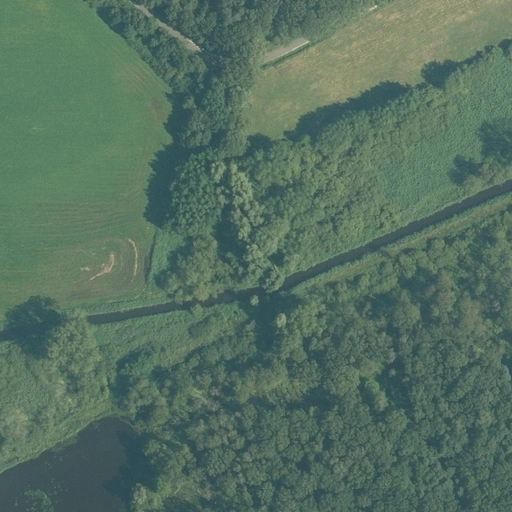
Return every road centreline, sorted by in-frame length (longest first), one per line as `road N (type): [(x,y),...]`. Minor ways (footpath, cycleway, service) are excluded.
road 1 (unclassified): [(133,0),(207,58),(238,66),(379,0)]
road 2 (track): [(511,199),(290,293)]
